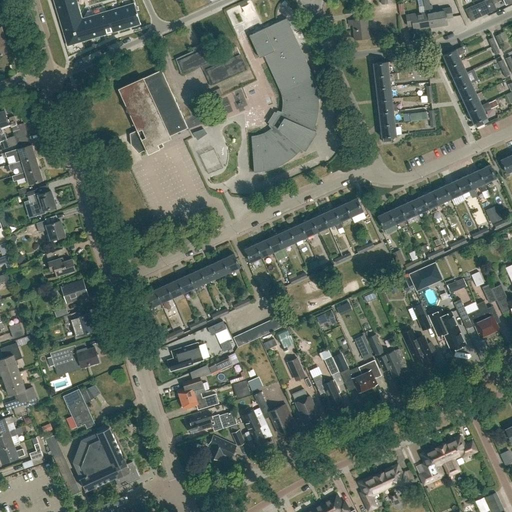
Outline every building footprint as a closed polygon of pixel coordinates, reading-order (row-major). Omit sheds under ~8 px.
[(76,0),(64,0),(55,3),(58,15),(63,14),(67,13),(70,11),(74,10),(79,9),(76,0)] [(511,0),(485,0),(465,9),(471,21),(496,9),(493,4),(501,0),(502,0),(505,5),(511,1),(511,0)] [(134,3),(120,8),(126,28),(140,24),(137,15),(138,15),(137,13),(134,3)] [(393,14),(392,7),(381,8),(381,15),(393,14)] [(120,8),(107,11),(114,32),(126,28),(120,8)] [(429,18),(430,28),(447,25),(446,18),(452,17),(451,8),(425,12),(426,19),(429,18)] [(107,11),(94,15),(100,36),(114,32),(107,11)] [(430,28),(429,18),(426,19),(425,12),(406,15),(408,27),(413,26),(414,30),(430,27),(430,28)] [(65,20),(60,21),(61,25),(67,46),(79,42),(73,22),(76,21),(82,19),(81,15),(76,16),(72,18),(68,19),(65,20)] [(82,19),(83,24),(84,27),(85,31),(86,35),(88,40),(100,36),(94,15),(82,19)] [(260,170),(266,169),(271,168),(272,169),(272,168),(272,167),(277,165),(282,163),(287,160),(288,160),(288,159),(292,156),(297,152),(300,148),(301,149),(304,151),(304,150),(303,150),(307,140),(315,132),(316,132),(316,131),(313,130),(312,130),(314,124),(315,119),(317,113),(318,113),(317,113),(317,107),(317,101),(317,95),(318,95),(317,95),(316,89),(314,84),(313,78),(314,78),(313,77),(312,78),(305,62),(306,62),(305,62),(299,48),(300,48),(300,47),(299,48),(292,34),(293,33),(292,33),(286,20),(287,19),(287,18),(249,36),(250,36),(260,57),(259,57),(259,58),(264,56),(267,62),(280,90),(281,93),(282,96),(282,99),(282,102),(283,102),(283,106),(283,109),(282,112),(277,111),(268,125),(271,129),(269,131),(266,133),(263,134),(263,133),(260,134),(257,135),(254,136),(251,136),(254,172),(254,171),(260,170)] [(368,38),(366,19),(348,21),(348,25),(352,25),(354,40),(368,38)] [(76,21),(73,22),(79,42),(82,41),(81,37),(79,33),(78,29),(77,25),(76,21)] [(504,42),(500,34),(495,36),(498,45),(504,42)] [(493,37),(488,39),(487,40),(491,48),(496,45),(493,37)] [(0,40),(0,54),(9,51),(5,39),(0,40)] [(504,42),(498,45),(502,52),(507,50),(507,49),(510,48),(507,41),(504,42)] [(214,57),(207,42),(200,45),(201,48),(176,59),(180,73),(183,72),(184,73),(200,66),(204,71),(210,86),(247,70),(236,47),(214,57)] [(496,45),(491,48),(494,55),(500,53),(496,45)] [(447,66),(460,61),(458,55),(465,52),(462,47),(455,50),(455,49),(442,55),(447,66)] [(501,70),(506,67),(503,60),(498,62),(498,64),(501,69),(501,70)] [(374,75),(389,74),(387,61),(373,63),(374,75)] [(453,78),(465,72),(460,61),(447,66),(453,78)] [(506,67),(501,70),(504,78),(510,75),(506,67)] [(188,128),(162,70),(144,78),(143,77),(118,89),(119,90),(120,89),(127,105),(126,106),(126,111),(130,114),(131,114),(138,128),(138,130),(130,134),(135,140),(137,144),(138,153),(146,149),(148,154),(160,149),(164,147),(161,142),(171,138),(170,136),(188,128)] [(458,89),(470,83),(465,72),(453,78),(458,89)] [(376,88),(390,86),(389,74),(374,75),(376,88)] [(463,100),(476,94),(470,83),(458,89),(463,100)] [(377,100),(391,99),(390,86),(376,88),(377,100)] [(468,111),(481,106),(476,94),(463,100),(468,111)] [(378,112),(393,111),(391,99),(377,100),(378,112)] [(481,106),(468,111),(473,123),(474,123),(476,127),(483,124),(481,120),(486,117),(483,112),(490,109),(487,103),(481,106)] [(0,112),(0,135),(2,141),(6,140),(2,126),(9,124),(5,111),(0,112)] [(380,124),(394,123),(393,111),(378,112),(380,124)] [(409,114),(410,121),(428,120),(427,112),(409,114)] [(12,127),(17,125),(14,116),(9,118),(12,127)] [(13,133),(26,129),(24,123),(18,125),(17,125),(12,127),(13,133)] [(394,123),(380,124),(381,131),(381,137),(382,137),(383,142),(390,141),(390,136),(395,136),(394,123)] [(15,139),(28,135),(26,129),(13,133),(15,139)] [(198,139),(207,133),(204,129),(194,133),(196,136),(198,139)] [(28,135),(15,139),(17,145),(29,141),(28,135)] [(174,144),(177,151),(185,148),(181,140),(174,144)] [(22,161),(35,157),(32,145),(5,153),(7,158),(20,154),(22,161)] [(506,173),(511,169),(511,155),(500,160),(506,173)] [(20,174),(39,168),(35,157),(22,161),(9,165),(10,170),(18,167),(20,174)] [(478,170),(484,183),(496,177),(490,165),(478,170)] [(39,168),(20,174),(12,176),(14,181),(21,179),(27,177),(29,184),(42,180),(39,168)] [(487,190),(484,183),(478,170),(467,175),(473,188),(478,186),(481,192),(487,190)] [(160,184),(167,180),(163,172),(156,176),(160,184)] [(462,193),(473,188),(467,175),(456,180),(462,193)] [(451,198),(462,193),(456,180),(445,185),(451,198)] [(440,203),(451,198),(445,185),(434,190),(440,203)] [(46,213),(45,209),(56,206),(51,191),(39,194),(37,189),(27,192),(30,203),(40,200),(41,203),(34,205),(37,215),(46,213)] [(428,208),(440,203),(434,190),(423,195),(428,208)] [(417,213),(428,208),(423,195),(411,200),(417,213)] [(346,203),(352,216),(363,211),(357,198),(346,203)] [(406,218),(417,213),(411,200),(400,205),(406,218)] [(340,222),(352,216),(346,203),(334,208),(340,222)] [(395,223),(406,218),(400,205),(389,211),(395,223)] [(485,210),(492,224),(502,219),(495,206),(485,210)] [(340,222),(334,208),(323,213),(329,227),(335,224),(337,229),(342,227),(340,222)] [(384,229),(395,223),(389,211),(378,216),(384,229)] [(318,232),(329,227),(323,213),(312,219),(318,232)] [(511,223),(509,218),(501,221),(504,226),(511,223)] [(307,237),(318,232),(312,219),(301,224),(307,237)] [(51,240),(65,236),(60,220),(47,225),(45,220),(36,223),(39,232),(48,230),(51,240)] [(504,226),(501,221),(494,224),(497,230),(504,226)] [(295,242),(307,237),(301,224),(290,229),(295,242)] [(489,233),(487,228),(479,231),(482,237),(489,233)] [(284,247),(295,242),(290,229),(278,234),(284,247)] [(471,235),(474,240),(482,237),(479,231),(471,235)] [(273,252),(284,247),(278,234),(267,239),(273,252)] [(457,241),(459,247),(467,243),(465,238),(457,241)] [(262,257),(273,252),(267,239),(256,244),(262,257)] [(449,245),(451,250),(459,247),(457,241),(449,245)] [(364,246),(367,251),(374,247),(372,242),(364,246)] [(250,262),(262,257),(256,244),(244,249),(250,262)] [(359,254),(367,251),(364,246),(356,250),(359,254)] [(434,251),(437,257),(445,253),(442,248),(434,251)] [(54,260),(53,257),(64,254),(63,249),(46,254),(48,261),(47,262),(50,271),(54,270),(56,276),(75,270),(71,259),(61,262),(60,258),(54,260)] [(397,266),(405,263),(399,250),(392,253),(397,266)] [(437,257),(434,251),(427,255),(429,260),(437,257)] [(342,256),(344,261),(352,257),(350,252),(342,256)] [(228,272),(240,267),(234,254),(222,259),(228,272)] [(9,255),(3,257),(7,269),(13,267),(9,255)] [(336,265),(344,261),(342,256),(334,259),(336,265)] [(412,262),(415,267),(422,263),(420,258),(412,262)] [(217,277),(228,272),(222,259),(211,264),(217,277)] [(320,266),(322,271),(330,268),(327,262),(320,266)] [(407,270),(415,267),(412,262),(404,265),(407,270)] [(206,282),(217,277),(211,264),(200,269),(206,282)] [(415,285),(426,280),(428,285),(441,279),(434,264),(410,275),(415,285)] [(314,275),(322,271),(320,266),(312,269),(314,275)] [(472,283),(480,280),(475,268),(467,272),(472,283)] [(195,287),(206,282),(200,269),(189,274),(195,287)] [(297,276),(300,281),(308,278),(305,273),(297,276)] [(0,282),(9,280),(7,274),(0,275),(0,282)] [(183,292),(195,287),(189,274),(177,279),(183,292)] [(292,285),(300,281),(297,276),(289,280),(292,285)] [(172,297),(183,292),(177,279),(166,284),(172,297)] [(447,286),(451,294),(467,287),(463,279),(447,286)] [(67,304),(88,296),(83,280),(61,287),(67,304)] [(275,286),(277,291),(285,288),(283,283),(275,286)] [(161,302),(172,297),(166,284),(155,289),(161,302)] [(490,303),(495,300),(488,285),(483,287),(490,303)] [(269,295),(277,291),(275,286),(267,290),(269,295)] [(498,292),(496,288),(492,290),(491,289),(492,289),(491,289),(502,313),(511,310),(511,312),(511,299),(508,301),(506,295),(505,296),(502,290),(498,292)] [(149,308),(161,302),(155,289),(143,295),(149,308)] [(241,302),(244,307),(252,303),(249,298),(241,302)] [(489,333),(479,310),(467,315),(460,300),(455,302),(467,329),(475,325),(480,337),(489,333)] [(409,304),(414,314),(421,311),(417,301),(409,304)] [(479,310),(489,333),(498,329),(495,322),(499,320),(493,305),(487,308),(483,301),(476,304),(479,310)] [(236,310),(244,307),(241,302),(234,305),(236,310)] [(342,305),(345,313),(352,310),(348,302),(342,305)] [(57,317),(69,313),(65,304),(53,307),(57,317)] [(219,312),(221,317),(229,313),(227,308),(219,312)] [(82,315),(81,310),(63,316),(64,316),(66,321),(70,320),(76,339),(88,335),(88,333),(94,331),(93,330),(96,330),(93,320),(91,321),(88,313),(82,315)] [(429,316),(432,321),(438,336),(444,333),(451,351),(465,344),(451,312),(443,316),(441,310),(429,316)] [(213,320),(221,317),(219,312),(211,315),(213,320)] [(431,327),(426,314),(417,318),(423,331),(431,327)] [(283,315),(278,318),(282,327),(287,325),(283,315)] [(196,322),(199,327),(207,324),(204,318),(196,322)] [(273,320),(277,329),(282,327),(278,318),(273,320)] [(277,329),(273,320),(268,322),(273,332),(277,329)] [(211,335),(226,328),(223,321),(208,328),(211,335)] [(191,331),(199,327),(196,322),(189,325),(191,331)] [(263,324),(268,334),(273,332),(268,322),(263,324)] [(11,332),(22,329),(20,323),(9,327),(11,332)] [(268,334),(263,324),(258,327),(263,336),(268,334)] [(258,338),(263,336),(258,327),(254,329),(258,338)] [(174,332),(177,337),(184,334),(182,328),(174,332)] [(22,329),(11,332),(13,339),(24,335),(22,329)] [(253,341),(258,338),(254,329),(249,331),(253,341)] [(248,343),(253,341),(249,331),(244,334),(248,343)] [(414,341),(410,331),(402,334),(414,360),(421,357),(424,363),(434,359),(431,352),(435,350),(431,342),(424,346),(421,338),(414,341)] [(169,341),(177,337),(174,332),(166,336),(169,341)] [(239,336),(243,345),(248,343),(244,334),(239,336)] [(376,355),(383,351),(376,335),(368,338),(376,355)] [(21,345),(32,342),(30,336),(19,339),(21,345)] [(234,338),(238,348),(243,345),(239,336),(234,338)] [(224,351),(232,348),(229,340),(220,344),(224,351)] [(0,370),(3,378),(19,373),(15,360),(22,358),(16,343),(0,348),(4,358),(0,359),(0,370)] [(193,363),(203,360),(198,343),(171,351),(174,358),(168,360),(171,371),(193,364),(193,363)] [(367,344),(359,348),(365,360),(373,356),(367,344)] [(78,353),(75,345),(50,353),(51,357),(52,358),(54,365),(55,367),(79,360),(82,369),(99,363),(95,347),(78,353)] [(324,346),(315,349),(318,356),(327,353),(324,346)] [(398,349),(384,355),(377,358),(383,371),(390,368),(394,377),(403,372),(407,370),(404,363),(398,349)] [(333,357),(339,371),(340,372),(349,368),(342,353),(333,357)] [(228,356),(208,365),(213,375),(232,366),(228,356)] [(331,375),(339,372),(331,356),(324,359),(331,375)] [(307,376),(298,357),(288,362),(296,380),(307,376)] [(361,374),(367,388),(377,384),(374,378),(376,377),(376,378),(381,375),(374,360),(358,367),(361,374)] [(367,388),(361,374),(358,367),(341,375),(348,389),(356,386),(359,392),(367,388)] [(3,378),(9,396),(16,394),(20,406),(24,405),(25,408),(38,404),(32,387),(25,390),(19,373),(3,378)] [(332,405),(341,401),(338,394),(341,393),(335,380),(325,384),(321,375),(313,379),(321,395),(326,393),(332,405)] [(184,388),(177,390),(180,400),(201,393),(205,392),(200,377),(183,383),(184,388)] [(94,398),(88,389),(80,392),(79,390),(64,397),(73,417),(74,416),(79,427),(84,424),(86,428),(94,425),(92,420),(89,412),(88,412),(85,404),(94,398)] [(305,423),(319,417),(310,396),(308,397),(304,389),(293,394),(296,402),(295,402),(305,423)] [(270,411),(261,392),(254,395),(265,419),(271,416),(279,435),(292,429),(289,421),(292,419),(285,404),(270,411)] [(201,393),(180,400),(183,409),(196,405),(198,410),(219,403),(216,394),(202,398),(201,393)] [(15,415),(26,411),(25,408),(24,405),(20,406),(13,409),(15,415)] [(265,441),(264,439),(259,428),(267,425),(259,408),(241,416),(248,431),(245,433),(248,441),(252,439),(255,446),(265,441)] [(237,424),(233,411),(219,416),(223,428),(237,424)] [(191,422),(188,423),(191,433),(212,426),(209,414),(190,420),(191,422)] [(0,434),(9,431),(7,425),(13,422),(11,416),(5,419),(4,418),(0,419),(0,434)] [(0,449),(14,445),(11,436),(16,435),(22,433),(20,427),(9,431),(0,434),(0,449)] [(126,464),(126,463),(110,428),(82,441),(74,462),(87,490),(112,478),(114,477),(118,486),(122,484),(121,483),(131,478),(132,479),(139,476),(133,461),(126,464)] [(237,446),(245,443),(239,429),(232,433),(237,446)] [(231,458),(236,446),(214,436),(210,445),(212,446),(208,455),(220,460),(223,454),(231,458)] [(447,443),(453,457),(461,454),(462,457),(476,451),(472,441),(463,445),(462,442),(460,442),(458,438),(453,440),(452,439),(448,441),(448,442),(447,443)] [(434,449),(441,463),(444,462),(450,474),(459,470),(453,457),(447,443),(434,449)] [(14,445),(0,449),(0,455),(3,463),(18,458),(18,457),(25,455),(22,449),(16,451),(14,445)] [(433,449),(432,448),(429,450),(428,451),(423,454),(425,458),(424,459),(425,462),(422,464),(425,471),(420,474),(425,484),(438,478),(433,466),(441,463),(434,449),(433,449)] [(32,460),(43,456),(41,450),(30,454),(32,460)] [(43,456),(32,460),(34,466),(45,462),(43,456)] [(511,457),(511,456),(503,460),(505,465),(511,461),(511,457)] [(372,477),(379,491),(391,486),(399,482),(400,485),(409,482),(404,472),(401,473),(400,470),(398,471),(396,466),(391,468),(389,468),(386,469),(386,471),(385,471),(372,477)] [(379,491),(372,477),(371,477),(370,477),(366,478),(366,480),(361,482),(363,487),(361,487),(363,491),(360,492),(368,510),(376,506),(371,495),(379,491)] [(78,487),(70,490),(73,496),(81,493),(78,487)] [(484,497),(487,503),(498,498),(496,493),(495,492),(484,497)] [(324,503),(328,511),(338,511),(339,511),(345,511),(348,510),(343,502),(340,504),(339,500),(337,501),(334,497),(330,499),(328,499),(325,501),(325,502),(324,503)] [(487,503),(489,508),(500,503),(498,498),(487,503)] [(313,511),(328,511),(324,503),(312,509),(313,511)] [(495,511),(503,509),(500,503),(489,508),(490,511),(495,511)]
